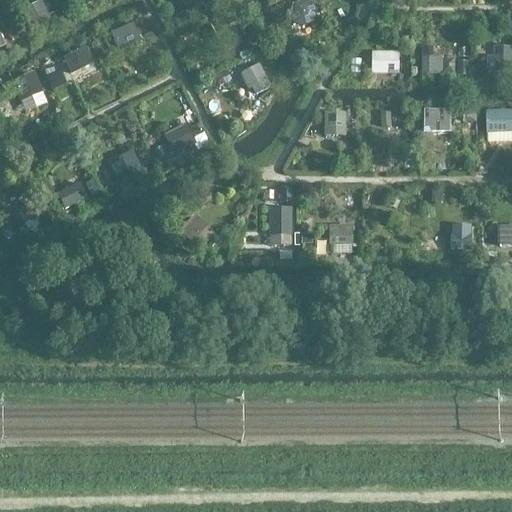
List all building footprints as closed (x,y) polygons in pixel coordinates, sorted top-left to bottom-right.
[(224,14),(202,25),(220,62),(242,50),(224,14)] [(41,62),(48,77),(83,60),(76,45),(41,62)] [(364,45),(364,68),(387,68),(387,45),(364,45)] [(511,63),(511,45),(487,45),(487,63),(511,63)] [(421,74),(442,75),(443,57),(422,56),(421,74)] [(444,74),(466,75),(466,57),(445,56),(444,74)] [(254,96),(273,86),(261,62),(242,72),(254,96)] [(26,112),(49,104),(37,71),(14,79),(26,112)] [(345,139),(344,111),(325,112),(327,140),(345,139)] [(450,112),(425,112),(426,139),(451,139),(450,112)] [(506,113),(484,114),(486,142),(508,141),(506,113)] [(178,125),(155,140),(166,156),(189,141),(178,125)] [(135,151),(110,160),(117,181),(143,172),(135,151)] [(73,181),(45,199),(54,212),(82,194),(73,181)] [(271,234),(293,234),(294,206),(271,206),(271,234)] [(202,247),(213,231),(194,218),(183,234),(202,247)] [(453,244),(474,244),(474,224),(453,224),(453,244)] [(511,226),(486,227),(486,248),(511,247),(511,226)] [(323,233),(323,250),(351,250),(350,233),(323,233)] [(270,235),(270,243),(290,243),(291,235),(270,235)]
